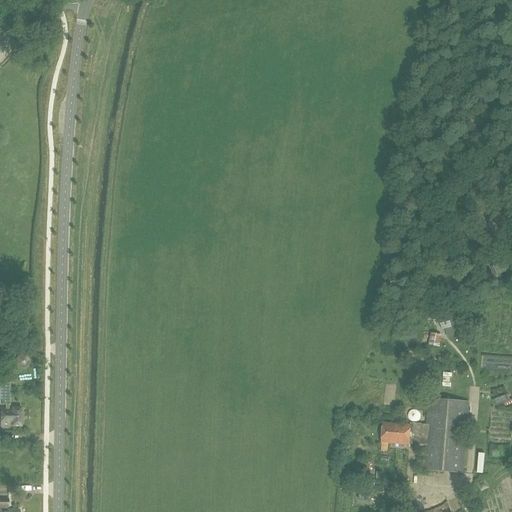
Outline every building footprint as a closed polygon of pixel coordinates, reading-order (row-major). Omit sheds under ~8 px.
[(468,244),(446,254),(452,267),(473,257),(468,244)] [(511,269),(511,252),(491,261),(497,275),(511,269)] [(449,269),(446,271),(428,279),(437,299),(458,289),(449,269)] [(442,330),(462,325),(458,312),(438,317),(442,330)] [(446,372),(446,386),(454,386),(455,372),(446,372)] [(0,395),(0,404),(8,405),(8,409),(2,409),(2,425),(12,426),(22,426),(22,408),(13,408),(14,396),(0,395)] [(382,443),(409,445),(409,444),(426,446),(424,470),(464,473),(469,402),(429,399),(427,424),(410,423),(410,425),(383,424),(382,443)] [(9,499),(0,499),(0,507),(1,508),(1,511),(0,510),(0,511),(19,511),(20,510),(7,510),(7,508),(9,508),(9,499)]
